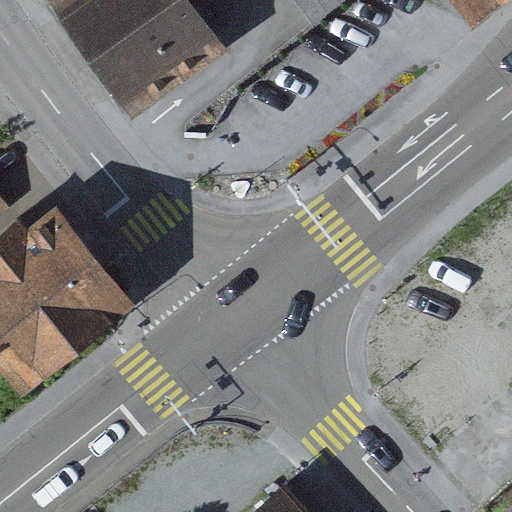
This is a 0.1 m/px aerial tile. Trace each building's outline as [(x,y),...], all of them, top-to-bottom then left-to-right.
[(189,0),(47,0),(120,108),(218,42),(189,0)] [(344,0),(292,0),(313,25),(344,0)] [(448,0),(469,27),(504,0),(448,0)] [(0,195),(0,223),(14,212),(0,195)] [(0,257),(0,378),(16,399),(130,310),(55,214),(0,257)] [(306,511),(289,490),(262,511),(306,511)]
